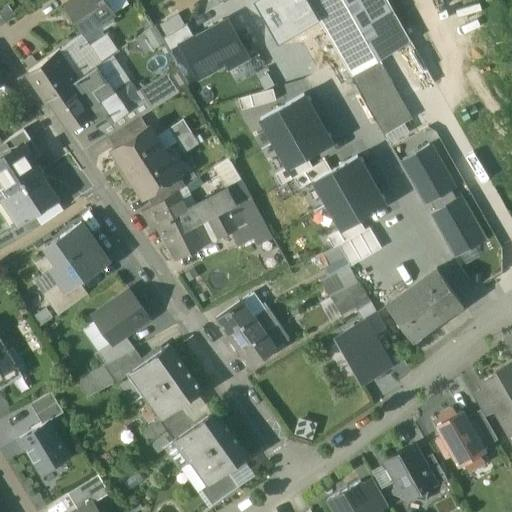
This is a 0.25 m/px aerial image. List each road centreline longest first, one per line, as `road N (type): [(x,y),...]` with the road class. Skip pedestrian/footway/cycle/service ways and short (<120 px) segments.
road 1 (residential): [(0,44),(298,472)]
road 2 (unknown): [(448,267),(478,211),(448,139),(463,97),(434,0)]
road 3 (residential): [(511,313),(392,410),(298,472)]
